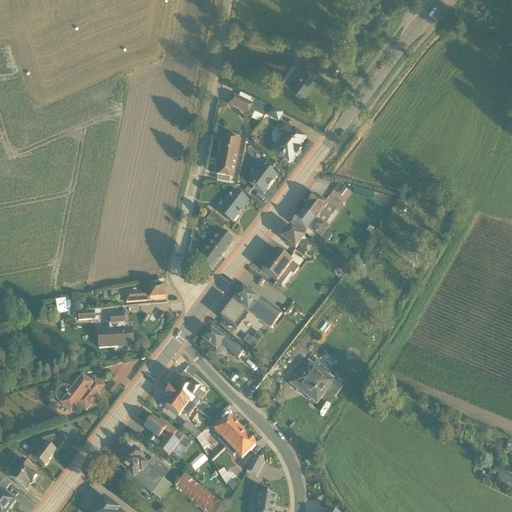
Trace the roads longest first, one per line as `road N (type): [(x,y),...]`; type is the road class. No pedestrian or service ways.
road 1 (secondary): [(202,307),(436,0)]
road 2 (unclassified): [(202,307),(175,268),(227,0)]
road 3 (residential): [(176,341),(288,459),(299,511)]
road 4 (secondary): [(46,511),(176,341)]
